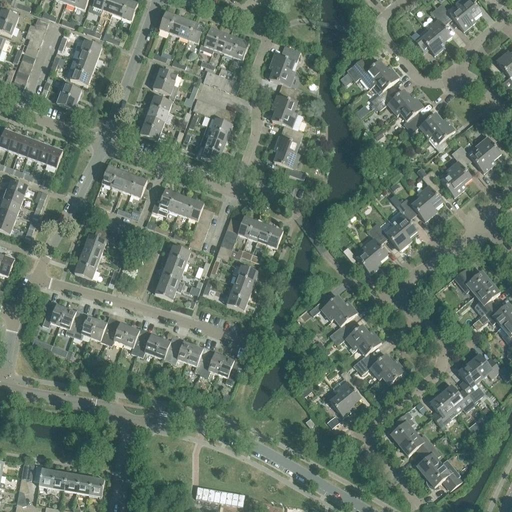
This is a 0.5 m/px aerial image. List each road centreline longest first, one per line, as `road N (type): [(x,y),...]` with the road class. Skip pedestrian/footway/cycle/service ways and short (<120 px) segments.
road 1 (residential): [(394,492),(365,454),(365,429),(437,373),(445,348),(403,303),(402,289),(480,224)]
road 2 (unclassified): [(367,511),(209,432),(159,418),(135,424)]
road 3 (residential): [(242,344),(29,284)]
road 4 (residential): [(232,192),(258,129),(265,42),(232,19)]
road 5 (residential): [(29,284),(105,141)]
road 6 (residential): [(105,141),(154,0)]
road 7 (unclassified): [(135,424),(112,410),(17,391),(0,379)]
road 8 (residential): [(455,83),(419,81),(381,34),(386,16),(406,0)]
road 9 (residential): [(232,192),(105,141)]
